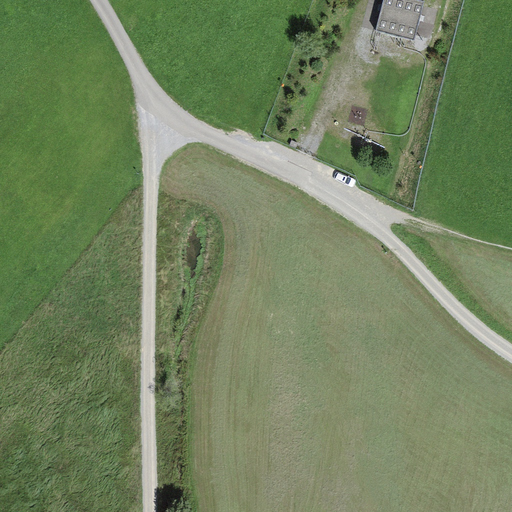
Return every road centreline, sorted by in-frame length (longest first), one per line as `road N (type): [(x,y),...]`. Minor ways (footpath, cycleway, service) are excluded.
road 1 (track): [(511,354),(459,312),(358,206),(151,112),(97,0)]
road 2 (track): [(151,112),(149,511)]
